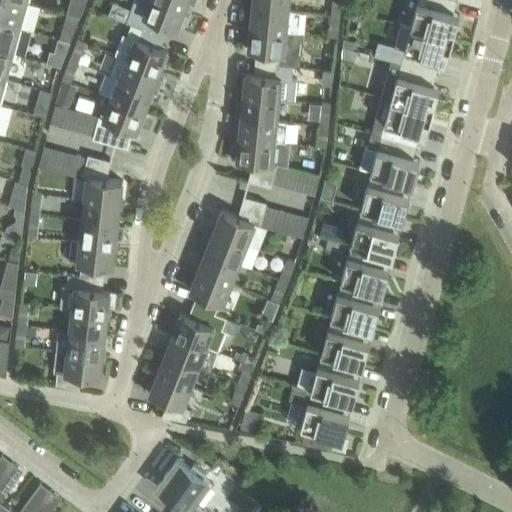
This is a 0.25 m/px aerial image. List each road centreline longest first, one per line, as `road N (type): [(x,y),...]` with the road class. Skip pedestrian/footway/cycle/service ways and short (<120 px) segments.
road 1 (residential): [(511,503),(383,443),(472,133)]
road 2 (residential): [(145,288),(169,250),(197,171),(217,78),(218,29)]
road 3 (residential): [(218,29),(159,164),(145,288)]
road 4 (residential): [(114,409),(139,419),(143,447),(112,492),(96,498),(0,433)]
road 5 (residential): [(472,133),(506,0)]
road 6 (residential): [(114,409),(145,288)]
